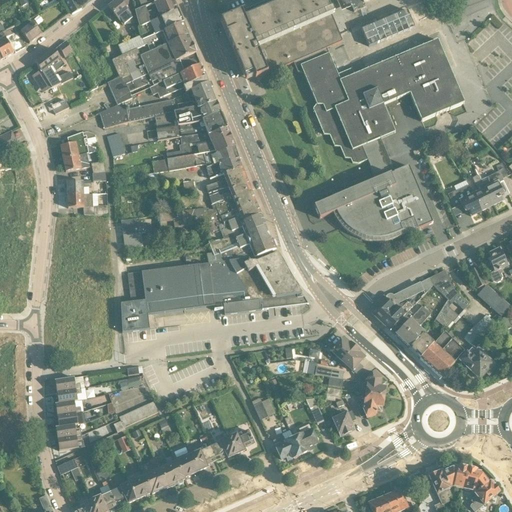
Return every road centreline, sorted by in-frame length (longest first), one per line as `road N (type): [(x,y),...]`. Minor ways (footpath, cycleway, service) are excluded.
road 1 (tertiary): [(295,254),(196,0)]
road 2 (tertiary): [(295,254),(314,293),(400,374),(421,406)]
road 3 (residential): [(63,511),(39,429),(34,325)]
road 4 (residential): [(353,312),(383,284),(511,215)]
road 5 (residential): [(39,147),(47,193),(34,325)]
road 6 (secondary): [(289,509),(426,441)]
road 7 (residential): [(150,511),(263,458),(275,479)]
road 8 (residential): [(4,77),(103,0)]
road 9 (residential): [(389,447),(369,438),(275,479)]
